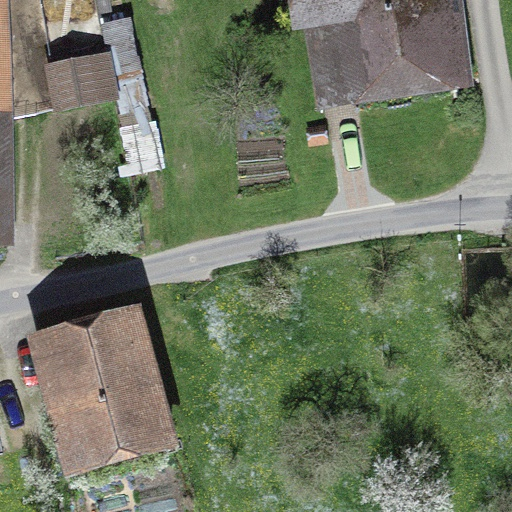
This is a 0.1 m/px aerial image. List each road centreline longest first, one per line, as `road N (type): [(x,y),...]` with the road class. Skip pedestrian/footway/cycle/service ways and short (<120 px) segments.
road 1 (unclassified): [(0,303),(332,230),(511,211)]
road 2 (track): [(511,211),(484,0)]
